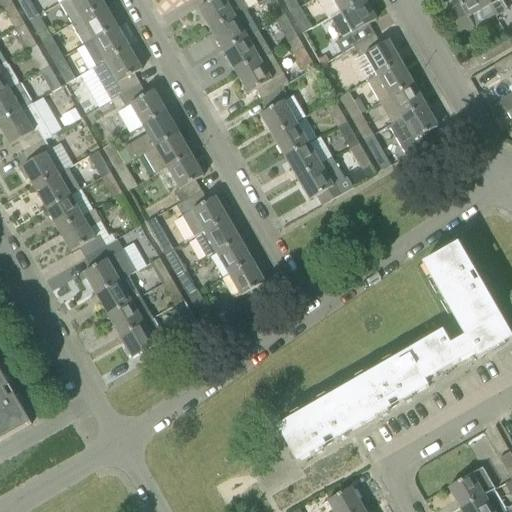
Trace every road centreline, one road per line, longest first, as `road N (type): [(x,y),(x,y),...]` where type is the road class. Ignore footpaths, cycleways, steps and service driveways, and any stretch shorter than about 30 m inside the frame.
road 1 (residential): [(318,309),(138,0)]
road 2 (residential): [(123,444),(0,234)]
road 3 (residential): [(123,444),(318,309)]
road 4 (residential): [(318,309),(509,174)]
road 5 (residential): [(509,174),(406,0)]
road 6 (residential): [(410,511),(397,478),(408,460),(511,399)]
road 7 (residential): [(6,511),(123,444)]
